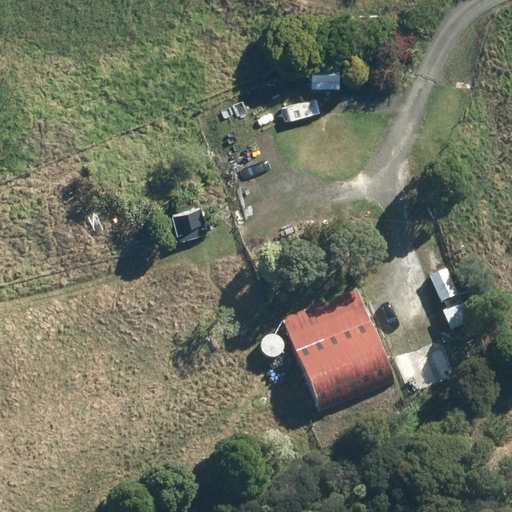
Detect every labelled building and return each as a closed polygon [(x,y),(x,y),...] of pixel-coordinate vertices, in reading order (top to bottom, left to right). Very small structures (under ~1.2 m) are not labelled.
[(312,67),(311,86),(338,87),(339,68),(312,67)] [(317,96),(278,102),(280,119),(320,113),(317,96)] [(356,292),(281,321),(317,413),(392,384),(356,292)] [(451,330),(469,322),(462,305),(444,312),(451,330)] [(285,340),(281,335),(279,334),(277,332),(275,332),(272,331),(270,331),(267,332),(265,332),(263,334),(261,335),(259,337),(258,339),(257,342),(256,344),(256,347),(256,349),(257,352),(258,354),(259,356),(261,358),(263,359),(265,361),(268,361),(270,362),(273,362),(275,361),(278,360),(280,359),(282,357),(284,355),(285,353),(286,351),(286,348),(286,345),(286,343),(285,340)]
